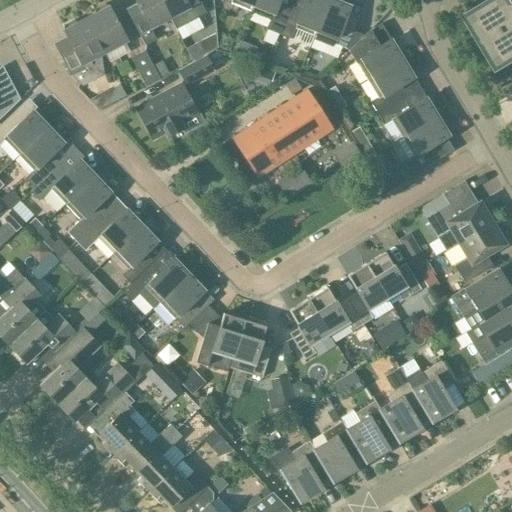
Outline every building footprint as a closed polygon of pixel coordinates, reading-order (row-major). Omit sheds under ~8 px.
[(135,0),(137,4),(127,9),(134,24),(146,45),(157,39),(151,28),(170,18),(160,0),(135,0)] [(207,13),(200,0),(160,0),(170,18),(176,29),(198,17),(207,13)] [(229,0),(233,1),(233,0),(253,8),(254,4),(255,0),(229,0)] [(255,0),(254,4),(253,8),(272,16),(267,28),(268,28),(279,33),(292,0),(255,0)] [(295,0),(292,0),(279,33),(291,37),(296,27),(315,34),(317,30),(328,0),(305,0),(304,3),(295,0)] [(328,0),(317,30),(315,34),(316,35),(335,42),(342,45),(347,47),(350,49),(364,34),(354,30),(354,29),(357,22),(346,17),(351,4),(341,0),(328,0)] [(492,0),(467,15),(477,33),(483,30),(493,47),(487,50),(498,68),(511,59),(511,2),(510,0),(492,0)] [(96,13),(87,18),(105,52),(128,40),(110,6),(109,6),(105,4),(96,9),(96,13)] [(92,59),(105,52),(87,18),(78,23),(74,21),(65,26),(65,30),(64,30),(75,52),(63,59),(71,74),(81,85),(101,75),(92,59)] [(352,49),(350,50),(358,64),(368,79),(372,77),(403,58),(392,39),(382,45),(372,29),(366,34),(352,49)] [(193,57),(208,50),(202,39),(188,47),(193,57)] [(160,78),(146,52),(132,59),(146,86),(160,78)] [(214,70),(207,56),(179,71),(187,85),(214,70)] [(372,77),(368,79),(379,98),(371,104),(377,114),(402,98),(396,88),(415,77),(403,58),(372,77)] [(0,114),(19,100),(8,78),(0,82),(0,114)] [(122,82),(94,97),(99,108),(128,93),(122,82)] [(196,109),(192,111),(179,86),(139,107),(153,132),(164,126),(167,131),(179,125),(185,136),(205,125),(196,109)] [(331,102),(341,95),(336,86),(326,92),(331,102)] [(233,138),(259,177),(333,128),(308,89),(233,138)] [(341,95),(331,102),(337,111),(347,104),(341,95)] [(408,109),(402,98),(377,114),(383,124),(396,116),(408,135),(439,116),(427,97),(408,109)] [(0,144),(8,136),(23,151),(49,126),(34,110),(23,120),(15,111),(0,126),(0,144)] [(439,116),(408,135),(419,154),(409,160),(417,174),(448,155),(440,141),(450,135),(439,116)] [(65,142),(49,126),(23,151),(37,166),(26,178),(34,187),(30,190),(31,191),(59,164),(51,155),(65,142)] [(366,160),(377,154),(371,144),(361,151),(366,160)] [(377,154),(366,160),(372,169),(382,163),(377,154)] [(55,185),(70,200),(96,175),(81,159),(67,172),(59,164),(31,191),(40,200),(55,185)] [(310,183),(303,171),(294,176),(297,180),(296,185),(287,191),(291,196),(310,183)] [(68,232),(77,241),(107,212),(99,204),(112,191),(96,175),(70,200),(85,216),(68,232)] [(426,218),(450,204),(444,195),(421,209),(426,218)] [(446,251),(459,244),(494,222),(481,201),(457,215),(450,204),(426,218),(446,251)] [(115,221),(107,212),(77,241),(85,251),(102,234),(117,250),(143,224),(128,208),(115,221)] [(17,232),(25,224),(26,223),(12,209),(3,218),(17,232)] [(36,233),(43,226),(35,218),(28,225),(36,233)] [(507,244),(494,222),(459,244),(467,257),(454,264),(465,282),(489,268),(483,258),(507,244)] [(159,240),(143,224),(117,250),(132,266),(123,275),(131,283),(152,263),(144,254),(159,240)] [(51,235),(43,226),(36,233),(44,241),(51,235)] [(386,251),(367,263),(387,297),(397,291),(402,300),(422,288),(409,267),(399,273),(386,251)] [(155,307),(164,299),(190,274),(175,258),(161,271),(152,263),(131,283),(122,291),(131,301),(140,292),(155,307)] [(361,296),(351,302),(364,324),(374,317),(369,309),(387,297),(367,263),(348,274),(361,296)] [(83,282),(90,275),(82,267),(75,274),(83,282)] [(0,292),(5,297),(25,278),(15,268),(4,278),(0,274),(0,292)] [(206,290),(190,274),(164,299),(179,315),(206,290)] [(98,284),(90,275),(83,282),(91,290),(98,284)] [(42,297),(25,278),(5,297),(13,306),(0,318),(0,334),(10,345),(37,319),(28,310),(42,297)] [(480,324),(511,304),(511,290),(505,279),(482,293),(475,282),(451,297),(464,318),(478,309),(485,320),(480,323),(480,324)] [(353,330),(364,324),(351,302),(341,308),(328,287),(309,298),(329,333),(348,321),(353,330)] [(311,344),(329,333),(309,298),(290,310),(303,331),(293,337),(306,359),(316,353),(311,344)] [(485,365),(509,350),(511,348),(511,304),(480,324),(487,335),(472,343),(485,365)] [(229,371),(233,357),(245,319),(224,313),(217,336),(205,333),(197,361),(229,371)] [(83,328),(90,335),(105,321),(98,314),(83,328)] [(48,344),(57,353),(77,333),(60,315),(46,328),(37,319),(10,345),(28,363),(48,344)] [(130,331),(137,324),(129,316),(122,323),(130,331)] [(266,326),(245,319),(233,357),(254,364),(251,374),(263,377),(270,353),(259,349),(266,326)] [(401,320),(379,333),(386,344),(408,331),(401,320)] [(145,333),(137,324),(130,331),(138,340),(145,333)] [(58,404),(86,377),(78,369),(101,346),(90,335),(83,328),(77,333),(57,353),(53,356),(61,365),(40,385),(58,404)] [(97,402),(106,411),(126,392),(153,366),(142,354),(125,371),(118,364),(94,386),(86,377),(58,404),(75,422),(97,402)] [(422,404),(421,404),(433,422),(455,409),(444,390),(453,385),(455,383),(442,361),(421,374),(419,370),(406,378),(408,382),(408,381),(422,404)] [(159,366),(149,373),(170,402),(179,395),(159,366)] [(389,424),(388,424),(399,442),(422,429),(411,410),(421,404),(422,404),(408,381),(408,382),(406,378),(400,369),(399,368),(385,377),(393,390),(388,393),(393,401),(381,409),(376,401),(375,401),(389,424)] [(192,387),(203,377),(195,369),(184,379),(192,387)] [(340,395),(361,382),(354,371),(333,384),(340,395)] [(292,374),(266,380),(271,405),(297,400),(292,374)] [(114,420),(100,434),(106,441),(103,444),(114,456),(140,431),(148,424),(136,410),(130,405),(134,400),(126,392),(106,411),(114,420)] [(378,430),(388,424),(389,424),(375,401),(355,413),(360,421),(348,429),(343,421),(342,421),(356,444),(355,444),(366,462),(389,449),(378,430)] [(345,450),(355,444),(356,444),(342,421),(322,433),(327,441),(315,449),(310,441),(309,441),(323,463),(322,464),(333,482),(356,469),(345,450)] [(140,431),(114,456),(125,467),(129,463),(136,470),(177,430),(171,424),(159,436),(148,424),(140,431)] [(137,481),(148,493),(174,467),(163,455),(182,436),(177,430),(136,470),(141,476),(137,481)] [(312,470),(322,464),(323,463),(309,441),(289,453),(287,449),(273,458),(300,502),(323,489),(312,470)] [(174,467),(148,493),(159,504),(164,500),(170,507),(180,497),(188,506),(208,488),(193,472),(182,461),(175,468),(174,467)] [(208,488),(188,506),(193,511),(192,511),(216,511),(209,505),(214,501),(214,493),(208,488)] [(275,511),(290,511),(291,511),(272,492),(263,498),(275,511)] [(275,511),(263,498),(252,505),(258,511),(275,511)]
